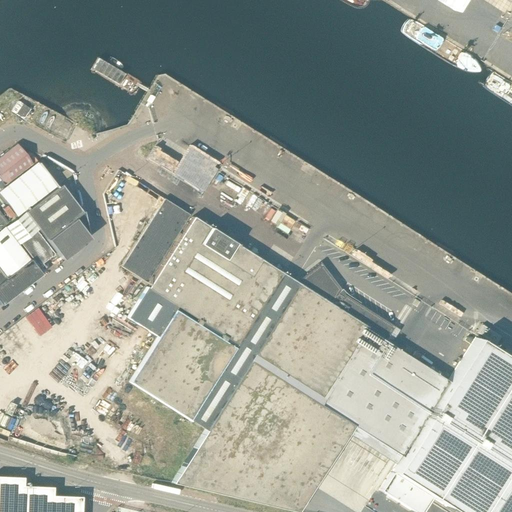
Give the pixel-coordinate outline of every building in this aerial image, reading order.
[(23,117),(29,107),(13,97),(7,107),(23,117)] [(15,144),(0,155),(0,182),(2,185),(30,163),(15,144)] [(153,149),(146,162),(202,190),(208,177),(153,149)] [(36,162),(0,189),(0,197),(14,216),(54,185),(36,162)] [(79,212),(58,184),(23,212),(44,239),(79,212)] [(188,215),(163,199),(120,266),(145,282),(172,240),(188,215)] [(79,212),(44,239),(60,259),(87,238),(80,211),(79,212)] [(36,230),(23,213),(5,227),(17,244),(19,243),(37,266),(53,254),(35,231),(36,230)] [(145,287),(126,317),(156,336),(127,382),(147,394),(204,430),(171,483),(296,511),(345,433),(351,425),(398,455),(400,456),(447,381),(388,344),(363,329),(365,326),(384,339),(393,326),(343,294),(341,297),(335,293),(338,289),(319,262),(294,282),(293,281),(283,275),(228,240),(192,217),(177,240),(146,288),(145,287)] [(0,304),(40,274),(13,240),(3,227),(0,229),(0,304)] [(481,325),(476,332),(495,344),(499,336),(481,325)] [(400,456),(378,490),(413,511),(419,511),(430,496),(454,511),(511,511),(511,361),(475,338),(447,381),(400,456)] [(0,429),(6,431),(12,406),(0,403),(0,429)] [(339,491),(335,500),(360,511),(361,511),(366,500),(353,500),(351,505),(347,505),(347,495),(353,495),(349,493),(352,487),(345,486),(345,481),(350,483),(362,483),(355,480),(349,477),(344,477),(339,488),(339,491)] [(0,511),(77,511),(78,498),(48,497),(49,489),(19,487),(19,479),(0,478),(0,511)]
